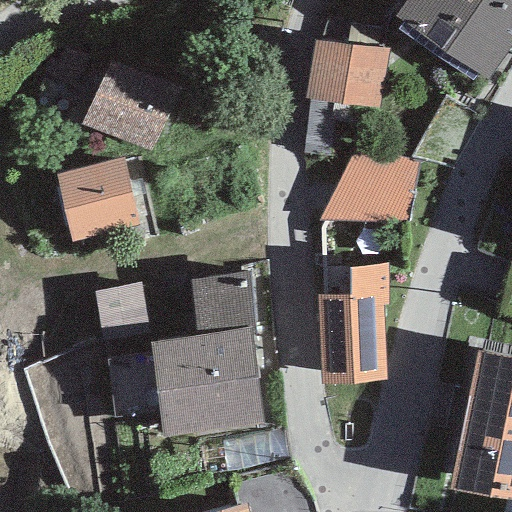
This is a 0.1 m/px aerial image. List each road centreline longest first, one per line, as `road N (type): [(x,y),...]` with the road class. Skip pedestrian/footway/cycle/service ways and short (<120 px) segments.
road 1 (residential): [(309,0),(282,118),(286,270),(307,445),(323,476),(351,496)]
road 2 (residential): [(351,496),(381,477),(461,203),(511,100)]
